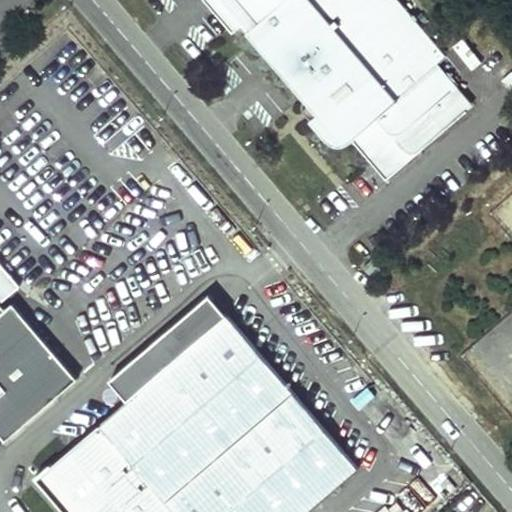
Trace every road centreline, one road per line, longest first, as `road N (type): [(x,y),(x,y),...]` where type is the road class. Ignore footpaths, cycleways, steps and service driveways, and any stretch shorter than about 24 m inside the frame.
road 1 (residential): [(89,0),(511,492)]
road 2 (unknown): [(347,511),(377,477),(370,445),(224,273)]
road 3 (unknown): [(224,273),(0,477)]
road 4 (unknown): [(113,185),(144,181),(163,191),(224,273)]
road 5 (unknown): [(187,225),(71,318)]
road 6 (unknown): [(0,217),(29,244),(44,243),(113,185)]
